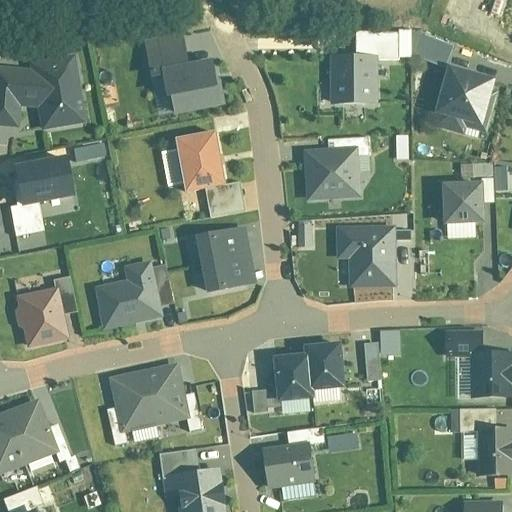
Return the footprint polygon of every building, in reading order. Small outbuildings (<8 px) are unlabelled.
[(421,55),(421,31),(383,31),(383,55),(421,55)] [(45,72),(0,67),(0,128),(20,130),(21,109),(41,110),(44,133),(90,126),(77,57),(45,63),(45,72)] [(379,57),(333,59),(335,106),(382,104),(379,57)] [(217,62),(167,72),(176,120),(227,110),(217,62)] [(502,90),(456,76),(442,121),(488,136),(502,90)] [(221,134),(179,142),(190,196),(231,188),(221,134)] [(359,149),(305,152),(308,204),(362,201),(359,149)] [(70,158),(14,170),(23,210),(79,198),(70,158)] [(487,190),(448,192),(450,232),(478,230),(489,229),(487,190)] [(361,285),(408,284),(407,223),(345,224),(345,259),(360,259),(361,285)] [(248,230),(199,240),(210,296),(259,287),(248,230)] [(105,334),(166,321),(156,276),(95,290),(105,334)] [(57,291),(20,299),(31,349),(68,341),(57,291)] [(408,328),(388,329),(389,355),(409,354),(408,328)] [(471,333),(435,332),(434,347),(471,348),(471,333)] [(383,349),(367,350),(370,384),(383,382),(383,349)] [(350,396),(345,351),(310,354),(309,361),(278,364),(280,391),(255,394),(256,418),(271,419),(270,414),(347,407),(346,397),(350,396)] [(453,353),(453,402),(499,402),(500,353),(453,353)] [(180,369),(111,382),(117,412),(109,413),(116,451),(131,449),(131,438),(189,427),(192,437),(204,434),(196,398),(187,398),(180,369)] [(0,480),(55,460),(59,467),(64,465),(70,477),(82,473),(77,460),(73,461),(59,428),(52,431),(39,404),(0,418),(0,480)] [(508,431),(488,431),(487,411),(447,412),(447,439),(463,438),(464,480),(509,479),(508,431)] [(291,451),(268,456),(273,495),(283,495),(284,505),(306,502),(305,493),(319,490),(314,453),(330,452),(327,432),(289,437),(291,451)] [(339,450),(367,448),(366,433),(337,435),(339,450)] [(198,454),(162,460),(164,492),(168,492),(169,502),(178,502),(179,511),(227,511),(223,478),(202,478),(198,454)] [(7,511),(42,511),(46,510),(37,490),(4,504),(7,511)]
